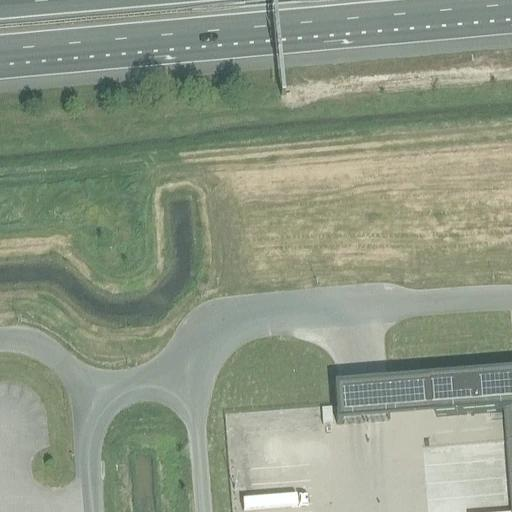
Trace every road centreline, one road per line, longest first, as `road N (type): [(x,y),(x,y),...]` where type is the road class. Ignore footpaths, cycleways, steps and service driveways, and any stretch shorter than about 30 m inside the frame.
road 1 (motorway): [(0,50),(511,5)]
road 2 (unclassified): [(175,367),(207,336),(254,315),(511,297)]
road 3 (unknown): [(360,307),(396,511)]
road 4 (unclassified): [(203,511),(196,418),(175,367)]
road 5 (unclassified): [(86,380),(94,511)]
